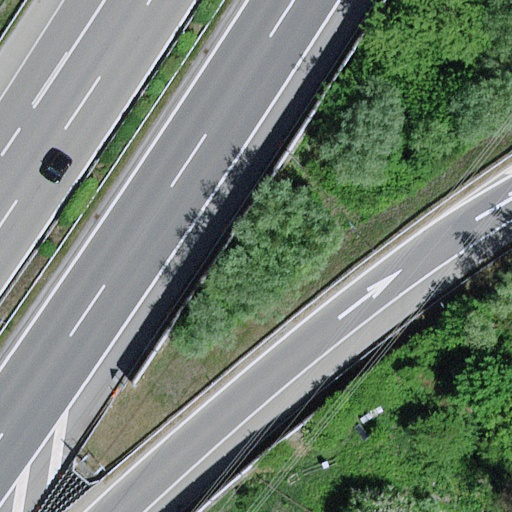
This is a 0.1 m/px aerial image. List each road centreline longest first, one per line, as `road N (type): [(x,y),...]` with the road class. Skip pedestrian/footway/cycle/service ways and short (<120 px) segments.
road 1 (motorway): [(0,437),(295,0)]
road 2 (motorway): [(118,511),(374,293),(511,200)]
road 3 (motorway): [(155,0),(0,237)]
